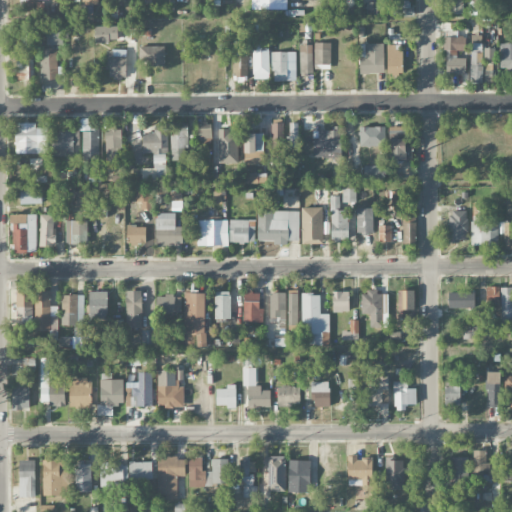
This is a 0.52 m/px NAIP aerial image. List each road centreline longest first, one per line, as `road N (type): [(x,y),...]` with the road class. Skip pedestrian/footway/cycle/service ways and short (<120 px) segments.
road 1 (residential): [(511,264),(0,271)]
road 2 (residential): [(511,430),(0,435)]
road 3 (residential): [(428,0),(431,511)]
road 4 (residential): [(511,101),(2,105)]
road 5 (residential): [(0,271),(2,511)]
road 6 (residential): [(0,23),(0,243)]
